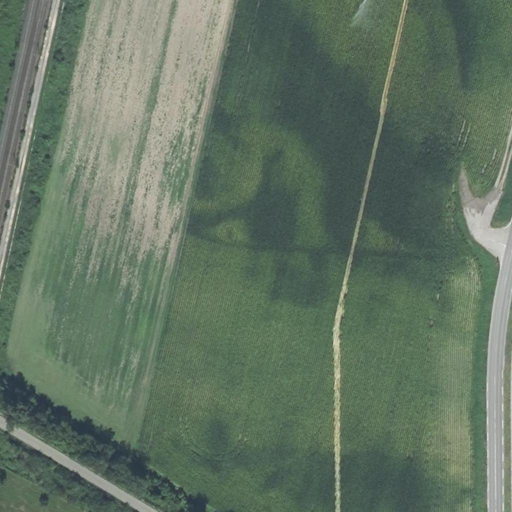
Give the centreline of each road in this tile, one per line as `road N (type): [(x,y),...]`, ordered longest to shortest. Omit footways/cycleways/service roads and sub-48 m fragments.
road 1 (track): [(0,258),(55,0)]
road 2 (secondary): [(495,511),(495,358),(511,252)]
road 3 (unclassified): [(150,511),(0,420)]
